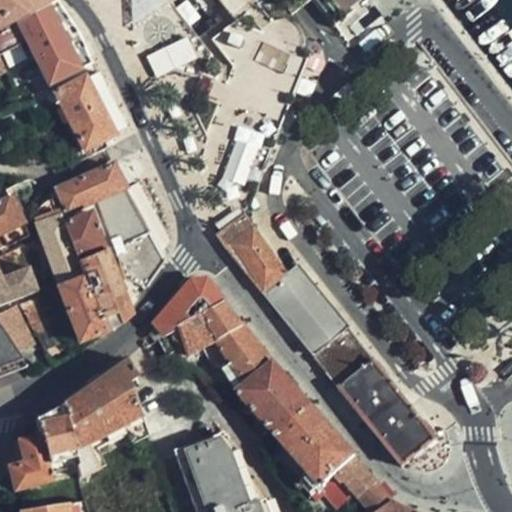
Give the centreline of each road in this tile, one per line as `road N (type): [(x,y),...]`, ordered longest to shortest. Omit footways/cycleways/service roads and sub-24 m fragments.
road 1 (residential): [(470,407),(447,364),(287,150),(311,101),(345,65),(417,21),(440,36),(511,127)]
road 2 (residential): [(191,248),(418,502)]
road 3 (residential): [(191,248),(180,204),(114,62),(74,0)]
road 4 (secondary): [(0,398),(66,372),(127,335)]
